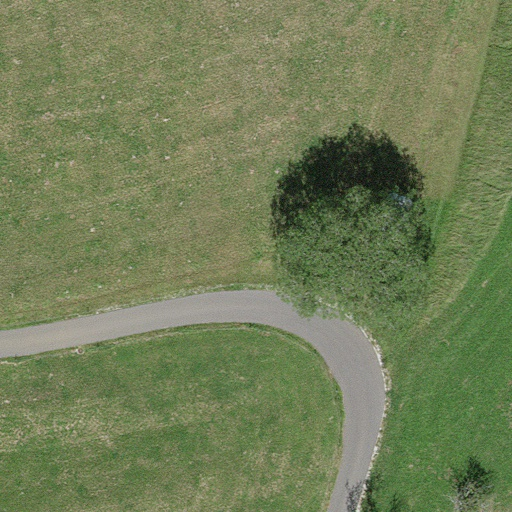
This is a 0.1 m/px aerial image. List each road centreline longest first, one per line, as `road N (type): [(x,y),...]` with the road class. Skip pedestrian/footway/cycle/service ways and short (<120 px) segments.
road 1 (track): [(337,511),(366,383),(350,326),(306,308),(249,302),(0,340)]
road 2 (track): [(350,326),(378,294),(475,0)]
